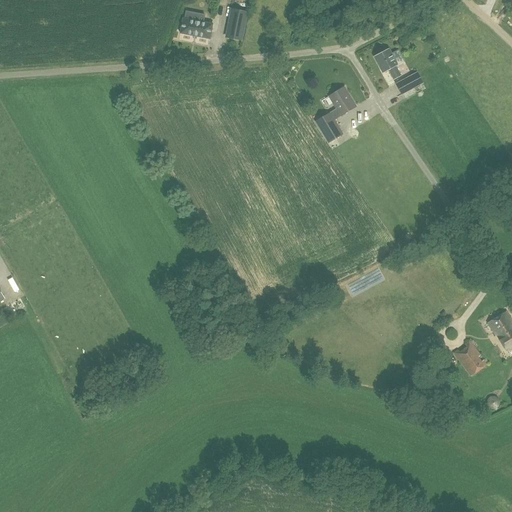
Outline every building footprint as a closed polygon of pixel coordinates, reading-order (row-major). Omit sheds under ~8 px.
[(242,40),(247,12),(232,9),(227,37),(242,40)] [(210,39),(213,24),(183,18),(180,33),(210,39)] [(401,75),(396,66),(397,65),(389,49),(375,57),(383,72),(389,69),(394,79),(401,75)] [(402,95),(424,83),(418,72),(396,83),(402,95)] [(330,96),(337,108),(316,121),(329,143),(344,135),(335,120),(342,116),(341,115),(356,106),(344,87),(330,96)] [(511,346),(511,319),(506,311),(488,323),(496,335),(497,334),(507,350),(511,346)] [(480,356),(470,341),(465,344),(467,347),(460,353),(458,350),(453,353),(471,376),(487,365),(484,360),(480,363),(476,358),(480,356)]
